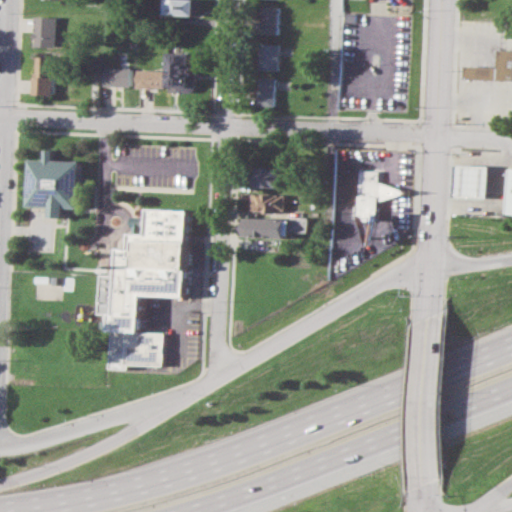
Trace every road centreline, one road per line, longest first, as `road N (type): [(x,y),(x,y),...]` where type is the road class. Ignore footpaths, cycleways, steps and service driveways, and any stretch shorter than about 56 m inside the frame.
road 1 (motorway): [(511,343),(216,463),(0,511)]
road 2 (residential): [(434,271),(358,293),(163,408),(0,452)]
road 3 (residential): [(0,115),(439,136)]
road 4 (residential): [(233,0),(221,379)]
road 5 (motorway): [(175,511),(241,494),(511,382)]
road 6 (residential): [(13,0),(0,347)]
road 7 (secondary): [(444,0),(434,271)]
road 8 (motorway): [(163,408),(115,439),(0,482)]
road 9 (secondary): [(432,317),(425,485)]
